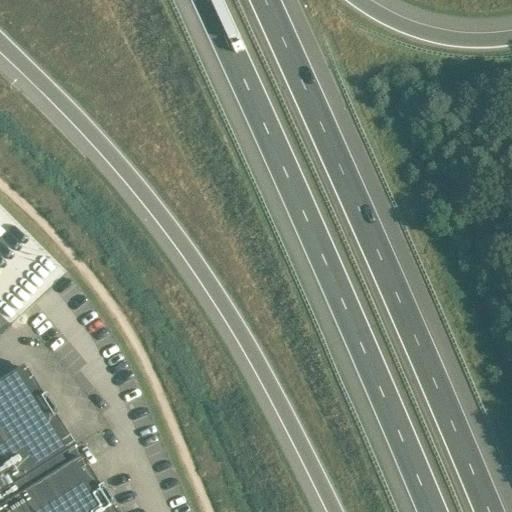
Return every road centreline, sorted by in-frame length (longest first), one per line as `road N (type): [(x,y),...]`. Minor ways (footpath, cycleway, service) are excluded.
road 1 (motorway): [(0,43),(92,133),(179,239),(237,331),(328,511)]
road 2 (motorway): [(485,511),(260,0)]
road 3 (motorway): [(205,0),(426,511)]
road 4 (motorway): [(511,41),(455,42),(402,29),(355,0)]
